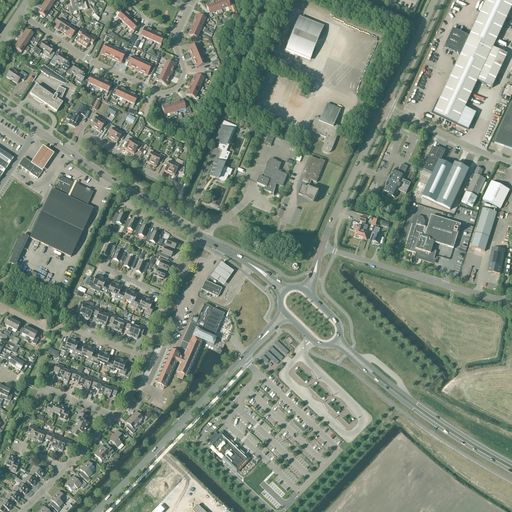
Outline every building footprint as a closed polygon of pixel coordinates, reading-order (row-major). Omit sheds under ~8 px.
[(47,0),(45,0),(43,4),(51,8),(52,6),(56,8),(57,6),(47,0)] [(79,11),(78,9),(75,0),(70,0),(69,0),(71,7),(68,7),(71,15),(74,14),(73,12),(79,11)] [(75,0),(78,9),(81,8),(82,10),(84,9),(84,11),(87,10),(85,2),(82,3),(81,0),(75,0)] [(225,9),(221,0),(220,0),(216,2),(221,14),(222,13),(221,10),(225,9)] [(221,0),(225,9),(228,8),(229,11),(231,10),(227,0),(221,0)] [(461,54),(433,114),(457,125),(468,130),(476,113),(465,108),(477,82),(492,88),(507,55),(493,48),(511,6),(511,0),(486,0),(469,37),(453,30),(445,46),(461,54)] [(221,14),(216,2),(211,4),(214,13),(217,12),(219,15),(221,14)] [(43,4),(40,8),(51,15),(53,13),(49,11),(51,8),(43,4)] [(214,13),(211,4),(206,5),(210,18),(212,17),(211,14),(214,13)] [(466,16),(467,13),(463,12),(464,8),(460,6),(458,13),(466,16)] [(50,17),(51,15),(40,8),(37,13),(45,18),(46,15),(50,17)] [(121,21),(128,14),(124,11),(120,14),(117,12),(115,14),(113,19),(117,22),(119,19),(121,21)] [(123,28),(132,18),(128,14),(121,21),(124,24),(122,26),(123,28)] [(197,15),(194,20),(203,24),(204,21),(208,22),(209,20),(197,15)] [(52,27),(57,30),(64,19),(62,18),(60,21),(57,20),(52,27)] [(129,29),(136,22),(132,18),(123,28),(124,29),(127,27),(129,29)] [(57,30),(62,33),(66,26),(64,24),(66,20),(64,19),(57,30)] [(287,49),(311,59),(323,29),(299,19),(287,49)] [(194,20),(192,25),(207,32),(208,30),(202,27),(203,24),(194,20)] [(140,25),(136,22),(129,29),(132,31),(129,34),(131,35),(140,25)] [(62,33),(66,36),(73,25),(71,24),(69,27),(66,26),(62,33)] [(73,25),(66,36),(71,39),(76,32),(73,30),(75,26),(73,25)] [(192,25),(190,30),(199,34),(200,31),(206,33),(207,32),(192,25)] [(146,39),(149,30),(144,28),(139,40),(141,40),(143,37),(146,39)] [(77,43),(81,46),(87,37),(84,35),(86,32),(82,29),(77,35),(80,37),(77,43)] [(23,35),(34,42),(35,40),(31,38),(33,35),(26,30),(23,35)] [(149,44),(155,32),(149,30),(146,39),(149,40),(147,43),(149,44)] [(197,37),(199,34),(190,30),(188,35),(200,40),(200,38),(197,37)] [(156,43),(160,34),(155,32),(149,44),(151,45),(152,42),(156,43)] [(165,37),(160,34),(156,43),(159,44),(157,48),(159,49),(165,37)] [(23,35),(20,39),(27,44),(29,42),(32,44),(34,42),(23,35)] [(90,38),(87,37),(81,46),(86,49),(89,43),(92,45),(96,39),(91,35),(90,38)] [(20,39),(17,44),(27,51),(29,49),(25,47),(27,44),(20,39)] [(41,51),(44,53),(49,45),(44,42),(41,47),(38,45),(33,53),(38,56),(41,51)] [(101,54),(106,57),(110,48),(107,47),(108,43),(106,43),(101,54)] [(190,54),(199,50),(197,47),(201,45),(200,43),(188,49),(190,54)] [(26,53),(27,51),(17,44),(14,48),(21,53),(23,51),(26,53)] [(54,54),(52,52),(54,49),(49,45),(44,53),(43,55),(50,60),(54,54)] [(106,57),(111,59),(116,47),(115,46),(113,49),(110,48),(106,57)] [(111,59),(116,61),(120,52),(117,51),(118,48),(116,47),(111,59)] [(199,50),(190,54),(192,59),(204,54),(203,52),(200,53),(199,50)] [(121,64),(126,52),(124,51),(123,54),(120,52),(116,61),(121,64)] [(207,52),(204,54),(192,59),(194,64),(203,60),(202,57),(205,55),(208,54),(207,52)] [(57,63),(60,65),(65,57),(60,54),(56,59),(54,57),(50,64),(55,67),(57,63)] [(127,67),(132,69),(136,60),(133,59),(135,56),(133,55),(127,67)] [(70,60),(65,57),(60,65),(62,67),(61,69),(66,73),(69,67),(67,65),(70,60)] [(132,69),(137,71),(143,59),(141,58),(140,62),(136,60),(132,69)] [(137,71),(142,74),(146,65),(143,63),(145,60),(143,59),(137,71)] [(166,64),(164,67),(173,71),(176,66),(164,60),(163,62),(166,64)] [(203,60),(194,64),(196,69),(208,64),(207,62),(204,63),(203,60)] [(149,66),(146,65),(142,74),(147,76),(153,64),(151,63),(149,66)] [(72,74),(75,76),(80,68),(75,65),(72,70),(69,68),(66,74),(71,77),(72,74)] [(67,82),(44,66),(40,72),(49,78),(49,77),(65,85),(67,82)] [(159,70),(171,76),(173,71),(164,67),(163,70),(160,69),(159,70)] [(85,71),(80,68),(75,76),(78,78),(76,81),(80,84),(85,78),(82,76),(85,71)] [(6,77),(17,84),(20,79),(23,81),(27,76),(21,72),(19,75),(11,70),(6,77)] [(160,77),(169,81),(171,76),(159,70),(158,72),(161,74),(160,77)] [(93,86),(97,77),(92,75),(86,87),(88,88),(90,85),(93,86)] [(193,80),(201,84),(203,81),(206,82),(207,80),(195,75),(193,80)] [(96,92),(102,80),(97,77),(93,86),(96,88),(94,91),(96,92)] [(169,81),(160,77),(158,80),(155,78),(154,80),(166,86),(169,81)] [(103,91),(107,82),(102,80),(96,92),(98,92),(100,89),(103,91)] [(200,87),(201,84),(193,80),(190,85),(202,90),(203,88),(200,87)] [(112,84),(107,82),(103,91),(106,92),(104,95),(106,96),(112,84)] [(506,84),(503,92),(508,94),(511,86),(506,84)] [(202,90),(190,85),(188,90),(197,94),(198,91),(201,92),(202,90)] [(59,87),(59,88),(55,96),(54,98),(52,96),(53,95),(40,86),(38,87),(36,86),(30,95),(32,96),(32,97),(45,106),(45,105),(46,106),(45,107),(47,108),(48,107),(49,108),(48,110),(55,113),(56,112),(56,113),(63,104),(60,102),(66,90),(59,87)] [(119,98),(123,89),(118,87),(113,99),(115,100),(116,97),(119,98)] [(123,104),(128,92),(123,89),(119,98),(122,100),(121,103),(123,104)] [(196,97),(197,94),(188,90),(186,95),(198,100),(199,98),(196,97)] [(129,103),(133,94),(128,92),(123,104),(124,104),(126,101),(129,103)] [(138,96),(133,94),(129,103),(132,104),(131,107),(133,108),(138,96)] [(185,115),(191,114),(189,107),(185,108),(182,100),(177,102),(180,111),(183,110),(184,113),(185,115)] [(180,111),(177,102),(172,103),(176,116),(178,115),(177,112),(180,111)] [(511,102),(499,129),(494,143),(511,149),(511,102)] [(176,116),(172,103),(166,105),(169,114),(173,113),(174,116),(176,116)] [(341,110),(327,104),(321,119),(316,117),(310,132),(327,138),(323,148),(323,149),(323,150),(323,151),(324,152),(325,153),(326,153),(327,153),(328,153),(329,153),(330,153),(331,151),(337,136),(336,136),(339,127),(335,125),(341,110)] [(169,114),(166,105),(161,106),(165,119),(167,118),(166,115),(169,114)] [(84,117),(87,111),(88,109),(83,106),(79,114),(84,117)] [(107,112),(114,116),(117,111),(110,107),(107,112)] [(75,127),(80,116),(73,113),(72,116),(68,114),(66,119),(70,121),(68,124),(75,127)] [(90,126),(95,129),(100,121),(97,119),(99,117),(94,114),(90,121),(93,122),(90,126)] [(103,123),(100,121),(95,129),(100,132),(102,128),(105,130),(109,124),(104,121),(103,123)] [(214,144),(215,144),(215,143),(219,145),(219,146),(219,147),(219,149),(220,150),(222,151),(217,162),(216,161),(209,177),(215,179),(215,178),(220,180),(219,181),(220,182),(220,181),(222,182),(223,182),(224,182),(225,181),(225,180),(227,176),(229,176),(232,171),(224,168),(229,153),(226,152),(236,127),(224,122),(224,121),(214,144)] [(107,137),(112,140),(117,132),(114,130),(116,128),(111,125),(107,131),(110,133),(107,137)] [(120,134),(117,132),(112,140),(117,143),(119,139),(122,141),(126,135),(121,132),(120,134)] [(274,137),(268,134),(265,143),(271,145),(274,137)] [(124,148),(129,151),(134,143),(131,141),(133,139),(128,136),(124,142),(127,144),(124,148)] [(137,145),(134,143),(129,151),(134,154),(136,150),(139,152),(143,145),(138,143),(137,145)] [(38,154),(31,164),(42,171),(49,161),(54,155),(43,147),(38,154)] [(450,209),(469,170),(455,163),(453,168),(439,161),(443,153),(439,151),(433,148),(425,165),(426,165),(423,171),(433,175),(423,196),(450,209)] [(0,178),(13,159),(0,149),(0,178)] [(151,165),(155,156),(152,154),(154,152),(149,150),(146,156),(148,158),(146,162),(151,165)] [(155,156),(151,165),(156,167),(158,163),(161,164),(165,157),(160,154),(158,157),(155,156)] [(310,157),(304,172),(306,172),(303,181),(308,184),(306,188),(302,186),(298,195),(304,198),(313,204),(318,192),(308,188),(311,181),(317,183),(325,162),(320,160),(320,161),(310,157)] [(37,179),(42,171),(31,164),(23,158),(18,166),(37,179)] [(169,174),(173,165),(170,164),(172,160),(167,158),(164,165),(166,167),(164,171),(169,174)] [(282,186),(287,175),(278,172),(281,164),(270,159),(264,175),(263,178),(260,177),(257,184),(265,187),(264,190),(273,194),(273,196),(274,196),(274,193),(275,191),(276,188),(275,188),(275,189),(274,188),(276,184),(282,186)] [(173,165),(169,174),(174,176),(176,172),(179,173),(182,167),(178,164),(176,167),(173,165)] [(403,177),(407,167),(402,165),(397,174),(393,172),(390,179),(390,178),(386,185),(387,185),(384,192),(388,194),(387,195),(394,198),(398,190),(406,194),(411,184),(402,180),(404,177),(403,177)] [(472,208),(485,180),(479,178),(483,171),(478,168),(475,175),(474,175),(461,202),(472,208)] [(54,192),(52,190),(30,238),(70,258),(93,210),(86,207),(93,193),(61,178),(59,182),(54,192)] [(501,209),(509,191),(491,182),(483,200),(501,209)] [(483,209),(471,248),(484,252),(496,213),(483,209)] [(403,229),(407,230),(413,212),(409,211),(403,229)] [(121,225),(125,216),(120,214),(119,215),(115,214),(111,224),(115,225),(116,223),(121,225)] [(425,221),(423,217),(418,216),(413,218),(411,224),(413,224),(406,246),(408,247),(407,250),(416,253),(415,259),(435,265),(436,260),(434,259),(436,252),(432,248),(434,243),(453,249),(460,225),(431,216),(428,228),(423,227),(425,221)] [(125,233),(126,231),(127,229),(132,232),(136,223),(131,220),(130,221),(127,220),(123,230),(124,230),(123,232),(125,233)] [(355,237),(361,239),(365,223),(362,222),(361,227),(357,226),(355,231),(357,231),(355,237)] [(143,238),(147,229),(142,226),(141,228),(138,226),(134,236),(137,238),(138,235),(143,238)] [(367,226),(365,226),(361,239),(366,240),(369,233),(365,232),(366,228),(367,228),(367,226)] [(375,243),(375,244),(377,244),(378,244),(381,236),(378,235),(380,229),(375,228),(373,234),(375,235),(372,242),(375,243)] [(159,235),(153,233),(153,234),(150,233),(145,242),(149,244),(149,242),(155,244),(159,235)] [(15,266),(28,238),(22,236),(20,240),(18,239),(11,253),(14,254),(9,263),(15,266)] [(162,247),(164,248),(171,251),(172,248),(174,249),(177,244),(168,240),(167,241),(166,240),(165,241),(162,247)] [(105,246),(101,255),(107,257),(107,256),(110,257),(114,247),(111,246),(110,248),(105,246)] [(173,252),(171,251),(164,248),(162,253),(158,252),(156,255),(168,260),(169,257),(171,258),(173,252)] [(500,275),(505,251),(492,248),(487,272),(500,275)] [(146,252),(142,250),(138,259),(141,260),(144,255),(145,255),(146,252)] [(117,251),(113,260),(118,262),(119,261),(122,262),(126,252),(123,251),(122,253),(117,251)] [(128,258),(124,267),(129,269),(130,268),(133,269),(138,256),(135,255),(133,260),(128,258)] [(165,271),(167,271),(169,266),(168,266),(169,263),(159,258),(158,261),(160,262),(158,268),(165,271)] [(144,265),(139,263),(135,272),(141,274),(141,273),(144,274),(148,264),(145,263),(144,265)] [(216,271),(211,278),(224,287),(228,281),(234,273),(221,264),(216,271)] [(165,271),(158,268),(156,267),(154,270),(156,271),(154,276),(163,280),(166,274),(163,273),(165,271)] [(189,284),(193,286),(200,270),(196,269),(189,284)] [(97,287),(101,278),(96,276),(94,280),(91,279),(88,286),(93,289),(94,286),(97,287)] [(104,294),(107,287),(104,285),(106,280),(101,278),(97,287),(100,289),(98,291),(104,294)] [(218,298),(222,289),(205,281),(201,290),(203,291),(208,293),(207,295),(211,297),(211,295),(218,298)] [(110,294),(112,295),(117,285),(112,283),(110,288),(107,287),(104,294),(108,296),(110,294)] [(53,284),(52,289),(63,293),(65,288),(53,284)] [(114,298),(119,301),(122,294),(120,293),(122,288),(117,285),(112,295),(115,296),(114,298)] [(125,301),(128,302),(132,293),(127,290),(125,295),(122,294),(119,301),(124,303),(125,301)] [(129,306),(135,308),(138,301),(135,300),(137,295),(132,293),(128,302),(131,304),(129,306)] [(141,308),(143,310),(148,300),(143,298),(141,303),(138,301),(135,308),(140,311),(141,308)] [(153,303),(148,300),(143,310),(146,311),(145,313),(150,316),(153,309),(151,307),(153,303)] [(84,318),(90,303),(86,302),(85,304),(81,303),(78,310),(81,311),(79,316),(84,318)] [(91,315),(94,316),(97,309),(93,307),(94,305),(90,303),(84,318),(89,320),(91,315)] [(171,351),(156,384),(164,388),(176,361),(182,364),(178,374),(179,374),(177,378),(182,380),(184,376),(187,378),(203,342),(213,346),(216,338),(214,337),(224,315),(211,309),(212,308),(206,305),(199,320),(195,318),(193,324),(191,323),(180,348),(187,351),(182,361),(181,360),(182,359),(180,358),(179,359),(177,358),(179,354),(171,351)] [(95,322),(100,325),(104,315),(101,314),(102,311),(97,309),(94,316),(97,317),(95,322)] [(107,322),(110,323),(113,316),(108,313),(107,316),(104,315),(100,325),(105,327),(107,322)] [(111,329),(116,331),(120,321),(117,320),(118,318),(113,316),(110,323),(113,324),(111,329)] [(9,333),(14,322),(8,319),(5,326),(9,328),(6,332),(9,333)] [(123,328),(126,329),(129,322),(124,320),(123,323),(120,321),(116,331),(121,333),(123,328)] [(14,322),(9,333),(10,334),(12,330),(16,332),(20,325),(14,322)] [(126,335),(132,337),(136,328),(133,326),(134,324),(129,322),(126,329),(128,330),(126,335)] [(142,336),(145,328),(139,326),(138,329),(136,328),(132,337),(137,340),(139,335),(142,336)] [(26,341),(31,330),(25,327),(22,334),(26,336),(24,340),(22,343),(24,343),(25,341),(26,341)] [(31,330),(26,341),(27,342),(29,338),(33,340),(32,343),(35,345),(39,339),(35,337),(37,333),(31,330)] [(66,350),(69,351),(73,341),(68,339),(66,344),(63,343),(60,350),(65,352),(66,350)] [(71,355),(76,357),(79,349),(77,348),(79,343),(73,341),(69,351),(72,352),(71,355)] [(0,342),(0,349),(5,352),(5,353),(6,353),(10,355),(11,353),(2,348),(4,344),(0,342)] [(82,356),(85,358),(89,348),(84,346),(82,351),(79,349),(76,357),(81,359),(82,356)] [(87,361),(92,363),(95,356),(92,355),(94,350),(89,348),(85,358),(88,359),(87,361)] [(98,363),(101,364),(105,354),(100,352),(98,357),(95,356),(92,363),(97,365),(98,363)] [(103,368),(108,370),(111,362),(108,361),(110,356),(105,354),(101,364),(104,365),(103,368)] [(9,364),(14,368),(21,357),(19,356),(17,360),(13,357),(9,364)] [(23,359),(21,357),(14,368),(20,371),(22,368),(25,370),(29,365),(25,363),(24,365),(20,362),(23,359)] [(114,369),(117,370),(121,361),(116,359),(114,364),(111,362),(108,370),(113,372),(114,369)] [(121,361),(117,370),(120,372),(119,374),(124,376),(127,369),(124,368),(126,363),(121,361)] [(62,380),(66,371),(62,370),(63,367),(56,364),(53,372),(58,374),(57,378),(62,380)] [(69,379),(74,380),(77,373),(70,370),(69,372),(66,371),(62,380),(68,382),(69,379)] [(77,386),(83,388),(86,379),(83,378),(84,376),(77,373),(74,380),(79,382),(77,386)] [(90,387),(94,389),(98,381),(90,378),(90,381),(86,379),(83,388),(88,390),(90,387)] [(98,394),(103,396),(107,388),(104,386),(104,384),(98,381),(94,389),(99,391),(98,394)] [(110,395),(115,397),(118,390),(111,387),(110,389),(107,388),(103,396),(109,399),(110,395)] [(4,388),(0,397),(0,399),(3,401),(3,400),(6,400),(10,402),(12,396),(9,394),(10,391),(4,388)] [(56,415),(60,406),(54,404),(53,407),(48,405),(45,413),(52,416),(53,413),(56,415)] [(66,408),(60,406),(56,415),(60,416),(59,418),(66,421),(69,414),(64,412),(66,408)] [(131,418),(138,425),(143,420),(144,422),(147,419),(140,412),(137,415),(135,413),(131,418)] [(79,422),(77,425),(86,429),(88,423),(85,422),(87,417),(79,414),(76,421),(79,422)] [(138,425),(131,418),(126,423),(128,425),(125,427),(132,434),(135,431),(134,430),(138,425)] [(84,434),(86,429),(77,425),(76,428),(74,427),(71,435),(78,438),(80,433),(84,434)] [(30,439),(36,441),(40,432),(36,431),(37,429),(30,426),(27,433),(32,435),(30,439)] [(43,440),(48,442),(51,434),(44,431),(43,433),(40,432),(36,441),(42,443),(43,440)] [(117,432),(109,440),(117,448),(121,444),(117,440),(121,436),(117,432)] [(220,437),(215,432),(207,441),(211,445),(210,447),(237,472),(248,459),(237,449),(237,448),(237,447),(232,443),(231,444),(222,435),(220,437)] [(51,447),(57,449),(60,440),(57,439),(58,437),(51,434),(48,442),(52,444),(51,447)] [(57,449),(62,452),(64,448),(68,450),(71,443),(64,440),(63,442),(60,440),(57,449)] [(101,462),(105,458),(106,459),(109,457),(110,458),(115,454),(107,446),(104,449),(102,447),(94,455),(101,462)] [(256,462),(260,459),(255,454),(251,458),(256,462)] [(16,473),(19,465),(14,463),(15,460),(10,457),(6,466),(9,467),(8,470),(16,473)] [(92,466),(88,462),(80,470),(82,472),(79,475),(87,482),(90,479),(88,478),(92,474),(88,470),(92,466)] [(28,476),(28,477),(35,481),(37,477),(40,479),(44,474),(36,468),(34,472),(32,470),(29,474),(27,472),(25,475),(28,476)] [(253,485),(282,511),(283,511),(293,502),(263,474),(253,485)] [(86,485),(77,476),(74,478),(73,477),(65,485),(72,492),(76,488),(77,489),(80,487),(82,489),(86,485)] [(35,481),(28,477),(26,480),(24,478),(20,485),(27,489),(29,485),(33,487),(36,482),(35,481)] [(28,490),(27,489),(20,485),(18,488),(16,486),(12,493),(19,497),(21,493),(25,495),(28,490)] [(63,496),(58,492),(50,500),(52,502),(50,505),(56,511),(57,511),(60,509),(59,508),(63,504),(59,500),(63,496)] [(20,498),(19,497),(12,493),(10,496),(8,495),(4,501),(11,505),(13,501),(17,503),(20,498)] [(215,511),(203,500),(198,505),(204,511),(215,511)] [(9,511),(12,506),(11,505),(4,501),(2,504),(0,502),(0,511),(1,511),(3,511),(6,509),(9,511)]
